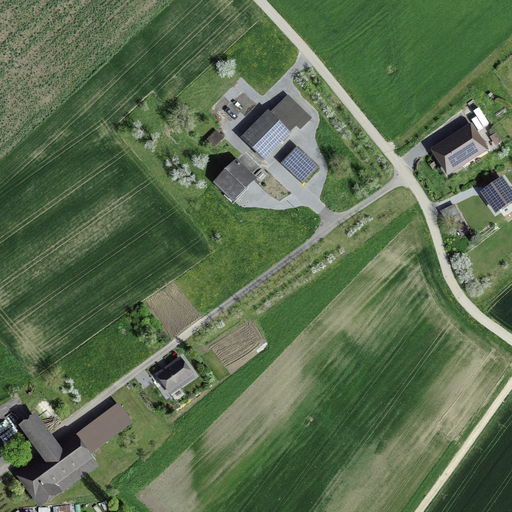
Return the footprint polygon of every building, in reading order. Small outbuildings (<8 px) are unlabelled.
[(312,119),(288,96),(270,114),(290,134),(296,128),(300,132),(312,119)] [(268,112),(240,140),(264,163),(291,135),(290,134),(270,114),(268,112)] [(489,152),(471,125),(430,151),(447,179),(489,152)] [(224,141),(216,132),(205,141),(214,150),(224,141)] [(490,138),(496,147),(502,143),(496,134),(490,138)] [(281,165),(302,186),(319,168),(298,148),(281,165)] [(213,185),(233,205),(258,180),(237,160),(213,185)] [(511,192),(502,178),(479,194),(495,218),(511,206),(511,192)] [(182,361),(180,358),(155,376),(170,397),(195,379),(192,374),(193,373),(183,360),(182,361)] [(77,438),(58,452),(33,418),(23,426),(47,460),(22,477),(42,504),(96,465),(77,438)] [(107,439),(95,423),(87,430),(98,446),(107,439)] [(85,495),(89,500),(100,492),(88,476),(82,480),(84,483),(75,489),(81,497),(85,495)]
